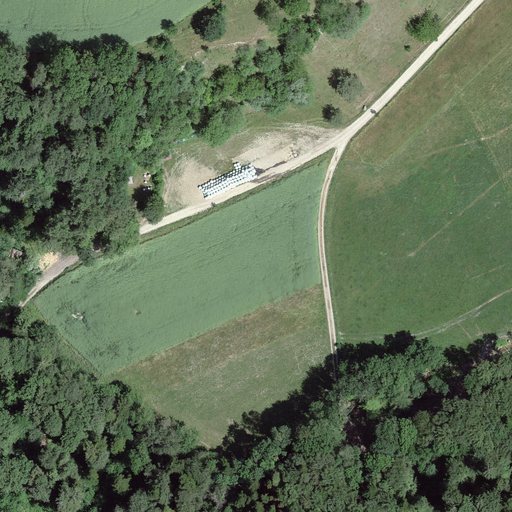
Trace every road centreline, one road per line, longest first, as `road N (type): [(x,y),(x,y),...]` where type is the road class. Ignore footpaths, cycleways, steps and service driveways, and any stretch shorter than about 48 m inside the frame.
road 1 (track): [(54,511),(40,416),(14,333),(16,310),(79,257),(227,198),(345,136),(321,219),(350,430),(370,457),(411,469),(511,445)]
road 2 (track): [(345,136),(482,0)]
